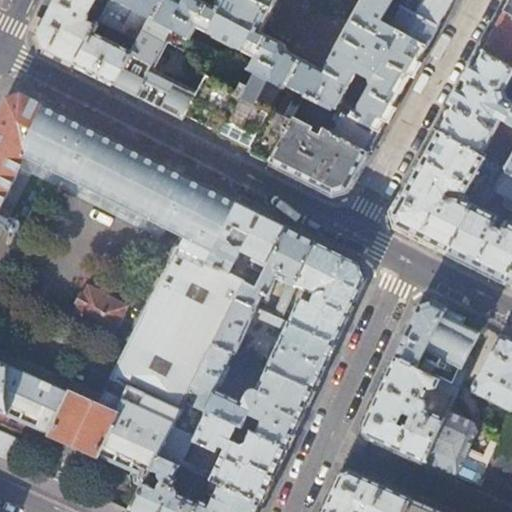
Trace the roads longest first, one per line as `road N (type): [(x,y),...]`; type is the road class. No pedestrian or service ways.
road 1 (residential): [(355,232),(0,47)]
road 2 (residential): [(405,258),(291,511)]
road 3 (residential): [(355,232),(484,0)]
road 4 (residential): [(511,313),(405,258)]
